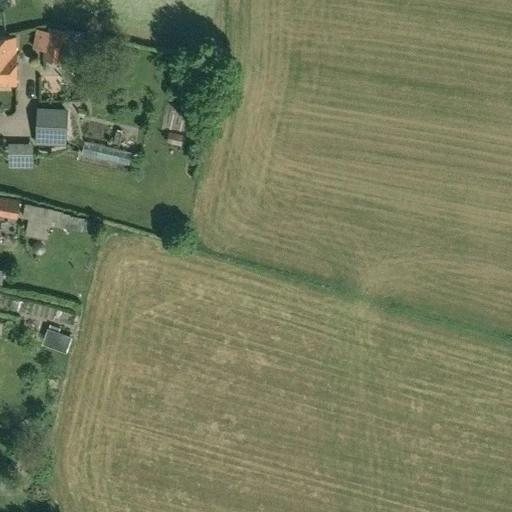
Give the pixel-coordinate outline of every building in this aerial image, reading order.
[(79,64),(85,32),(49,25),(48,31),(35,28),(32,47),(44,49),(42,57),(79,64)] [(0,84),(16,84),(16,37),(0,36),(0,84)] [(65,145),(67,110),(37,109),(35,144),(65,145)] [(168,134),(166,144),(181,147),(183,137),(168,134)] [(0,215),(18,218),(21,198),(0,194),(0,215)] [(29,216),(25,234),(47,238),(49,225),(59,227),(62,210),(31,205),(32,203),(25,201),(22,215),(29,216)]
